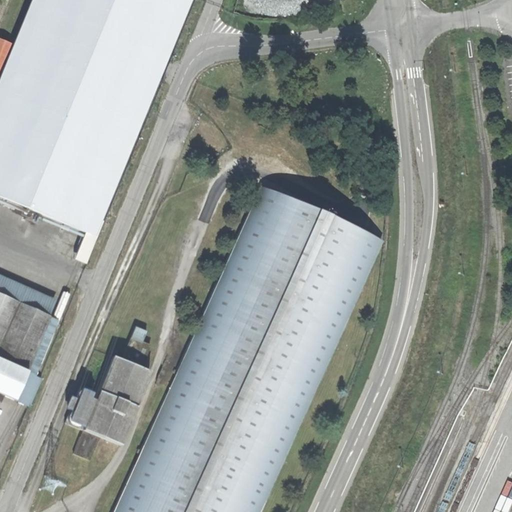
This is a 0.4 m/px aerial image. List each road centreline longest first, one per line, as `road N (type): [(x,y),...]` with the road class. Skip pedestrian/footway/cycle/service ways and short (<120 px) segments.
road 1 (unclassified): [(4,511),(187,63),(205,51),(404,27)]
road 2 (secondary): [(404,27),(419,227),(412,287),(381,391),(326,511)]
road 3 (unknown): [(68,511),(123,455),(226,179),(214,139),(170,105)]
